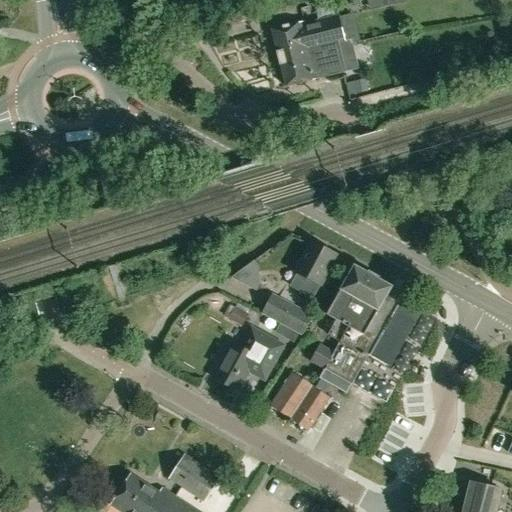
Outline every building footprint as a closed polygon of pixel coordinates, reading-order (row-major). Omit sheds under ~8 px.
[(305,27),(304,22),(272,30),(279,59),(311,51),(338,42),(339,47),(361,42),(358,30),(343,33),(339,17),(318,22),(319,24),(305,27)] [(311,51),(279,59),(286,87),(318,79),(345,72),(338,42),(311,51)] [(319,286),(321,287),(337,256),(309,241),(293,272),(298,275),(291,287),(312,298),(319,286)] [(320,344),(310,361),(351,384),(399,299),(388,293),(391,287),(353,265),(325,315),(336,321),(327,336),(340,343),(335,352),(320,344)] [(263,314),(302,335),(312,317),(272,296),(263,314)] [(248,315),(235,308),(229,319),(242,326),(248,315)] [(237,392),(249,372),(264,380),(283,346),(251,329),(241,347),(232,342),(212,378),(237,392)] [(307,431),(329,398),(292,373),(270,407),(307,431)] [(206,503),(221,480),(185,457),(170,480),(206,503)] [(159,493),(131,475),(111,506),(120,511),(197,511),(162,489),(159,493)] [(495,511),(500,490),(470,483),(462,511),(495,511)]
